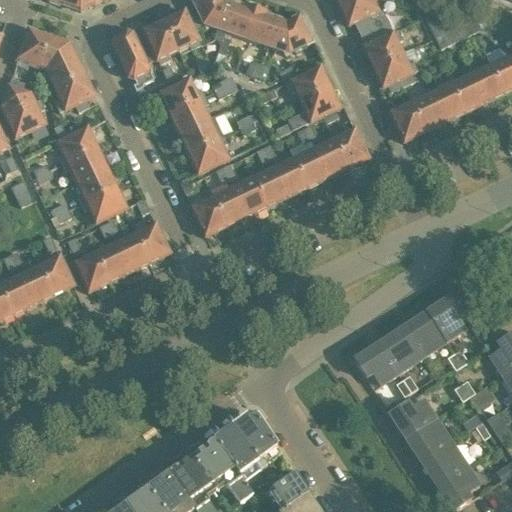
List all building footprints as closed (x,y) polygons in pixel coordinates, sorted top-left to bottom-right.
[(89,0),(63,0),(61,6),(75,11),(74,12),(80,14),(93,8),(92,7),(89,0)] [(204,27),(207,28),(218,31),(222,19),(218,12),(214,13),(208,0),(199,0),(193,3),(199,16),(204,27)] [(222,19),(218,31),(215,41),(221,43),(221,42),(222,42),(235,6),(225,3),(223,0),(208,0),(214,13),(218,12),(222,19)] [(387,4),(376,0),(335,0),(349,28),(354,25),(369,18),(371,22),(383,16),(383,17),(391,13),(387,4)] [(256,13),(235,6),(222,42),(229,45),(229,46),(230,47),(234,37),(246,41),(256,13)] [(184,13),(164,23),(177,52),(188,47),(190,53),(201,48),(199,45),(194,34),(188,22),(184,13)] [(246,41),(268,49),(277,21),(267,17),(256,13),(246,41)] [(399,29),(391,13),(383,17),(383,16),(371,22),(369,18),(354,25),(365,48),(392,36),(391,33),(399,29)] [(428,26),(441,19),(438,13),(425,19),(425,21),(428,26)] [(188,22),(194,34),(199,32),(207,28),(204,27),(199,16),(188,22)] [(287,24),(277,21),(268,49),(275,51),(279,39),(286,35),(288,39),(305,31),(299,18),(287,24)] [(428,26),(431,32),(444,26),(441,19),(428,26)] [(474,19),(467,23),(474,35),(480,32),(474,19)] [(167,57),(177,52),(164,23),(143,33),(157,62),(160,68),(170,63),(167,57)] [(467,23),(461,26),(467,39),(474,35),(467,23)] [(444,26),(431,32),(434,39),(441,36),(447,33),(444,26)] [(454,29),(460,42),(467,39),(461,26),(454,29)] [(447,32),(454,45),(460,42),(454,29),(447,32)] [(312,45),(305,31),(288,39),(286,35),(279,39),(275,51),(288,56),(312,45)] [(447,32),(447,33),(441,36),(447,48),(454,45),(447,32)] [(28,67),(39,70),(50,40),(28,33),(16,69),(26,73),(28,67)] [(148,70),(146,66),(157,62),(143,33),(133,38),(132,36),(127,35),(114,41),(112,45),(128,80),(133,81),(146,75),(148,71),(148,70)] [(392,36),(365,48),(363,49),(373,70),(402,56),(397,46),(403,43),(398,33),(392,36)] [(441,36),(434,39),(440,52),(447,48),(441,36)] [(69,47),(50,40),(39,70),(46,73),(75,59),(69,47)] [(225,58),(229,46),(229,45),(222,42),(221,42),(221,43),(217,55),(225,58)] [(249,78),(256,80),(261,67),(265,55),(257,52),(253,64),(254,65),(249,78)] [(402,56),(373,70),(379,83),(382,90),(383,90),(387,88),(399,82),(412,77),(417,74),(413,64),(407,67),(402,56)] [(198,62),(204,75),(212,71),(206,58),(198,62)] [(55,92),(84,79),(75,59),(46,73),(40,79),(45,84),(50,82),(55,92)] [(504,97),(511,92),(511,62),(510,59),(490,68),(504,97)] [(261,67),(256,80),(264,83),(268,69),(261,67)] [(484,106),(504,97),(490,68),(471,77),(484,106)] [(162,73),(168,85),(176,82),(169,69),(162,73)] [(278,75),(281,82),(282,83),(295,77),(291,69),(278,75)] [(295,94),(300,105),(331,91),(320,69),(290,83),(290,84),(285,86),(290,97),(295,94)] [(152,72),(148,71),(146,75),(133,81),(136,87),(133,88),(135,93),(142,91),(143,87),(153,82),(150,76),(152,72)] [(415,84),(412,77),(399,82),(403,90),(415,84)] [(464,116),(484,106),(471,77),(451,87),(464,116)] [(94,99),(84,79),(55,92),(60,103),(54,106),(59,116),(74,108),(78,116),(91,109),(87,102),(94,99)] [(211,88),(214,95),(234,86),(231,79),(211,88)] [(1,111),(5,120),(34,106),(30,97),(22,95),(24,86),(11,82),(8,90),(1,111)] [(169,117),(204,100),(201,92),(195,95),(189,82),(159,96),(169,117)] [(403,90),(399,82),(387,88),(391,96),(403,90)] [(234,86),(214,95),(218,102),(237,93),(234,86)] [(444,125),(464,116),(451,87),(431,96),(444,125)] [(145,95),(142,91),(135,93),(137,97),(141,106),(148,102),(145,95)] [(299,117),(287,123),(289,126),(292,134),(310,125),(310,126),(322,120),(335,114),(340,111),(331,91),(300,105),(305,115),(299,117)] [(276,100),(273,92),(272,92),(259,98),(263,106),(276,100)] [(424,135),(444,125),(431,96),(411,106),(424,135)] [(208,108),(204,100),(169,117),(179,136),(208,122),(203,110),(208,108)] [(40,103),(34,106),(5,120),(15,141),(44,127),(39,116),(45,113),(40,103)] [(404,144),(424,135),(411,106),(391,116),(404,144)] [(338,120),(335,114),(322,120),(325,126),(338,120)] [(236,125),(239,132),(252,126),(249,119),(236,125)] [(214,135),(208,122),(179,136),(188,156),(223,140),(220,132),(214,135)] [(256,133),(252,126),(239,132),(243,139),(256,133)] [(279,140),(292,134),(289,126),(276,132),(279,140)] [(311,128),(304,132),(310,145),(317,141),(311,128)] [(54,132),(60,144),(67,140),(61,129),(54,132)] [(58,161),(62,168),(97,151),(87,131),(67,140),(60,144),(57,145),(64,158),(58,161)] [(303,148),(310,145),(304,132),(297,135),(303,148)] [(367,162),(354,133),(334,143),(347,171),(367,162)] [(198,177),(228,163),(222,150),(227,147),(223,140),(188,156),(198,177)] [(325,182),(347,171),(334,143),(311,153),(325,182)] [(270,148),(263,151),(269,164),(276,161),(270,148)] [(106,171),(97,151),(62,168),(65,175),(71,173),(77,185),(106,171)] [(262,168),(269,164),(263,151),(256,155),(262,168)] [(305,191),(325,182),(311,153),(292,163),(305,191)] [(18,172),(12,159),(4,163),(10,176),(18,172)] [(285,201),(305,191),(292,163),(272,172),(285,201)] [(33,173),(36,180),(49,174),(46,167),(33,173)] [(230,167),(223,171),(229,184),(236,180),(230,167)] [(77,200),(80,208),(116,191),(106,171),(77,185),(83,197),(77,200)] [(222,187),(229,184),(223,171),(216,174),(222,187)] [(265,210),(285,201),(272,172),(252,182),(265,210)] [(52,181),(49,174),(36,180),(39,187),(52,181)] [(193,194),(190,187),(187,181),(179,185),(185,197),(193,194)] [(246,220),(265,210),(252,182),(232,191),(246,220)] [(33,204),(23,184),(11,190),(20,210),(33,204)] [(126,211),(116,191),(80,208),(84,215),(90,212),(96,225),(126,211)] [(226,229),(246,220),(232,191),(212,200),(226,229)] [(205,239),(226,229),(212,200),(192,210),(205,239)] [(149,215),(143,202),(136,205),(142,218),(149,215)] [(52,213),(55,220),(68,213),(65,206),(52,213)] [(71,220),(68,213),(55,220),(58,227),(71,220)] [(105,227),(112,239),(119,236),(113,223),(105,227)] [(105,243),(112,239),(105,227),(99,230),(105,243)] [(135,237),(149,266),(169,256),(155,228),(135,237)] [(115,247),(129,275),(149,266),(135,237),(115,247)] [(49,256),(56,253),(50,240),(43,243),(49,256)] [(81,254),(75,242),(75,241),(67,245),(73,258),(81,254)] [(109,285),(129,275),(115,247),(95,256),(109,285)] [(17,255),(10,259),(16,272),(23,268),(17,255)] [(89,294),(109,285),(95,256),(75,266),(89,294)] [(9,275),(16,272),(10,259),(3,262),(9,275)] [(39,270),(53,299),(73,289),(59,260),(39,270)] [(33,308),(53,299),(39,270),(19,279),(33,308)] [(0,290),(13,317),(33,308),(19,279),(0,288),(0,290)] [(0,323),(13,317),(0,290),(0,323)] [(427,316),(446,346),(465,333),(457,321),(463,317),(452,300),(427,316)] [(422,362),(446,346),(427,316),(403,332),(422,362)] [(398,377),(422,362),(403,332),(379,348),(398,377)] [(501,379),(511,371),(511,336),(497,346),(501,352),(489,360),(501,379)] [(398,377),(379,348),(354,364),(366,382),(372,378),(379,390),(398,377)] [(460,353),(454,357),(462,370),(468,365),(460,353)] [(462,370),(454,357),(447,361),(455,374),(462,370)] [(511,371),(501,379),(511,394),(511,371)] [(402,384),(410,396),(417,392),(409,379),(402,384)] [(410,396),(402,384),(396,387),(404,400),(410,396)] [(460,388),(469,401),(475,397),(467,384),(460,388)] [(469,401),(460,388),(454,393),(462,405),(469,401)] [(487,407),(479,395),(475,397),(469,401),(477,414),(487,407)] [(407,406),(389,417),(405,442),(435,423),(423,404),(411,412),(407,406)] [(462,427),(467,435),(481,426),(476,418),(462,427)] [(256,422),(249,420),(233,432),(263,473),(267,471),(263,464),(277,454),(256,422)] [(451,447),(435,423),(405,442),(421,466),(451,447)] [(490,439),(482,427),(475,431),(484,443),(490,439)] [(511,441),(505,430),(496,435),(503,447),(511,441)] [(260,476),(263,473),(233,432),(215,445),(240,480),(255,470),(260,476)] [(253,498),(240,480),(215,445),(191,462),(212,491),(223,483),(240,507),(253,498)] [(421,466),(437,490),(466,471),(451,447),(421,466)] [(213,511),(202,498),(212,491),(191,462),(169,478),(193,511),(213,511)] [(501,484),(511,476),(511,472),(509,469),(496,477),(501,484)] [(479,490),(466,471),(437,490),(450,511),(457,511),(471,504),(467,498),(479,490)] [(280,488),(292,480),(287,472),(275,479),(280,488)] [(187,511),(193,511),(169,478),(147,494),(160,511),(181,511),(185,509),(187,511)] [(278,511),(287,511),(307,499),(293,479),(292,480),(280,488),(268,496),(278,511)] [(160,511),(147,494),(126,510),(127,511),(160,511)] [(315,511),(307,499),(287,511),(315,511)]
